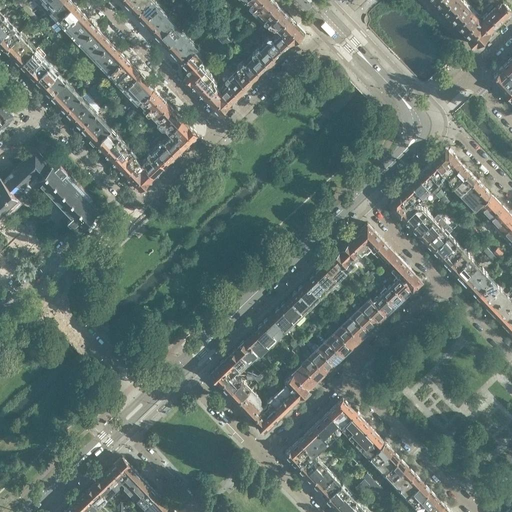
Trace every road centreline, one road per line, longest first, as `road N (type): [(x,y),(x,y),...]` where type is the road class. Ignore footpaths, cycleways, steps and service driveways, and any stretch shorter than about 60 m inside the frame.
road 1 (secondary): [(180,368),(357,195)]
road 2 (residential): [(474,511),(344,377)]
road 3 (residential): [(220,132),(93,0)]
road 4 (residential): [(220,132),(334,26)]
road 5 (residential): [(148,395),(50,293)]
road 6 (residential): [(136,210),(40,112)]
road 7 (residential): [(344,377),(441,281)]
road 8 (secondary): [(416,123),(334,26)]
road 9 (secondary): [(26,511),(116,426)]
road 10 (residential): [(416,123),(445,127),(511,191)]
road 11 (residential): [(441,281),(357,195)]
